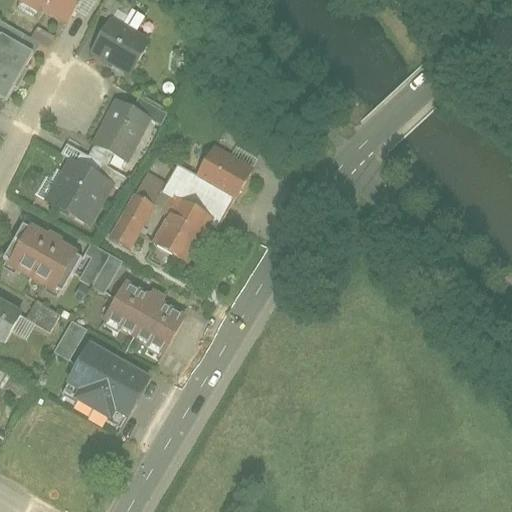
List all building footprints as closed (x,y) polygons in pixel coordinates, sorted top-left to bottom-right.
[(22,0),(21,3),(68,27),(82,0),(22,0)] [(109,22),(88,60),(130,83),(151,44),(109,22)] [(0,45),(0,68),(20,80),(34,57),(3,39),(0,45)] [(0,99),(6,104),(20,80),(0,68),(0,99)] [(90,145),(130,166),(153,122),(112,102),(90,145)] [(136,102),(131,111),(146,118),(150,109),(136,102)] [(68,165),(46,207),(93,231),(115,189),(68,165)] [(145,174),(134,195),(149,202),(160,181),(145,174)] [(125,196),(110,246),(134,253),(149,203),(125,196)] [(162,225),(202,245),(214,222),(173,202),(162,225)] [(150,248),(191,268),(202,245),(162,225),(150,248)] [(12,272),(59,298),(81,258),(34,232),(12,272)] [(87,248),(83,258),(86,260),(77,285),(106,296),(119,260),(87,248)] [(106,326),(166,359),(188,320),(127,287),(106,326)] [(0,302),(0,343),(9,349),(27,317),(0,302)] [(69,360),(74,347),(78,348),(84,331),(67,325),(56,355),(69,360)] [(117,415),(134,424),(157,383),(95,349),(72,391),(83,397),(79,403),(113,422),(117,415)]
